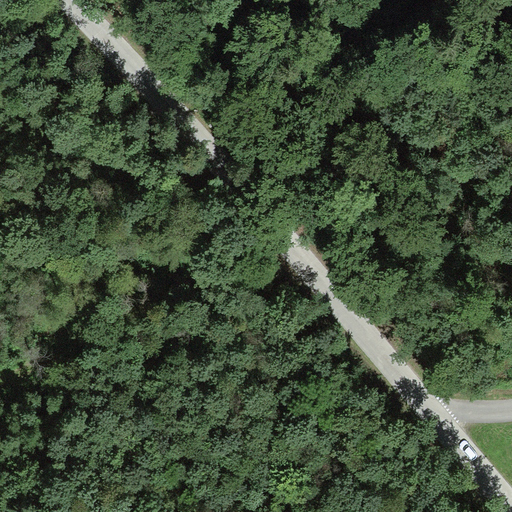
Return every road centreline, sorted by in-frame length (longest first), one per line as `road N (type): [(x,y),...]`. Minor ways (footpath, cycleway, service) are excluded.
road 1 (unclassified): [(432,414),(242,189),(67,0)]
road 2 (track): [(306,262),(200,284),(0,381)]
road 3 (unclassified): [(511,507),(432,414)]
